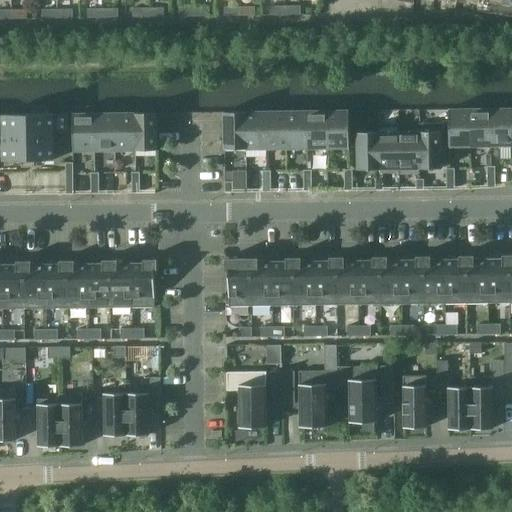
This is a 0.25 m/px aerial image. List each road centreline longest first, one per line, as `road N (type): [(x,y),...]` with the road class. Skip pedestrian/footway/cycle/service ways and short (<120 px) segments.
road 1 (residential): [(199,213),(511,207)]
road 2 (residential): [(204,472),(511,461)]
road 3 (residential): [(199,213),(204,472)]
road 4 (residential): [(5,480),(204,472)]
road 5 (residential): [(0,216),(199,213)]
